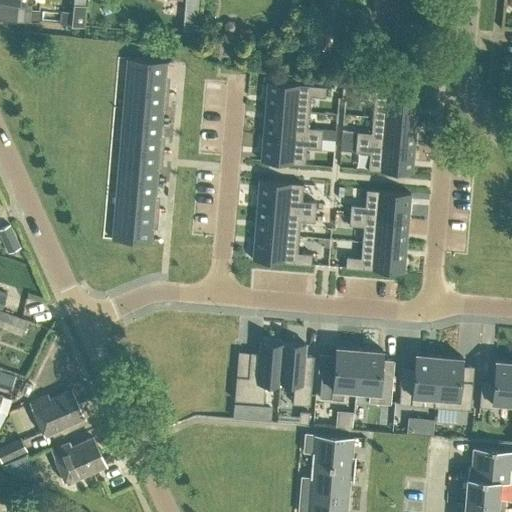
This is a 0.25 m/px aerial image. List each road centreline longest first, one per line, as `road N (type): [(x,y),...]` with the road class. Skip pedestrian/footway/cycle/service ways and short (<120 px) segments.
road 1 (residential): [(217,294),(238,78)]
road 2 (residential): [(217,294),(400,309),(431,302)]
road 3 (unclassified): [(167,511),(81,321)]
road 4 (unclassified): [(81,321),(0,135)]
road 5 (unclassified): [(511,145),(474,99),(466,67),(471,0)]
road 6 (residential): [(81,321),(155,290),(217,294)]
road 7 (residential): [(431,302),(441,160)]
